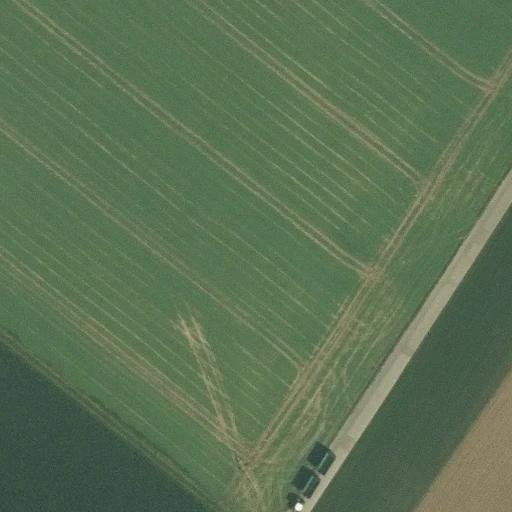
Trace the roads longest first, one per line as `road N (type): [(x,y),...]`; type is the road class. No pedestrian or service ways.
road 1 (unclassified): [(298,511),(511,186)]
road 2 (track): [(225,511),(0,335)]
